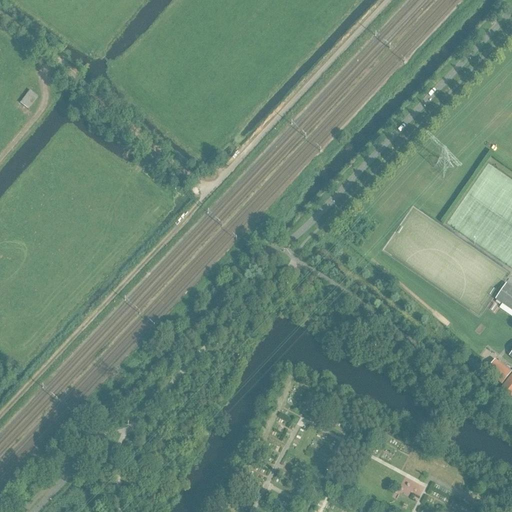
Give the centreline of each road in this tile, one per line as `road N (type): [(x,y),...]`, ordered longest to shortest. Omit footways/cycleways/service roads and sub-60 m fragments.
road 1 (track): [(0,417),(200,202)]
road 2 (track): [(208,193),(0,17)]
road 3 (track): [(55,59),(41,80),(45,100),(0,160)]
